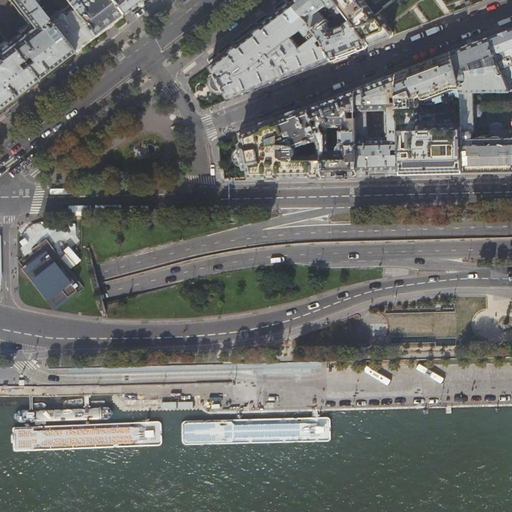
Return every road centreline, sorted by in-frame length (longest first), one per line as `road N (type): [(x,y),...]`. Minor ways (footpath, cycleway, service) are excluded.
road 1 (tertiary): [(7,334),(181,337),(268,325),(400,287),(505,277)]
road 2 (primary): [(0,314),(231,260),(370,252)]
road 3 (residential): [(198,129),(511,8)]
road 4 (primary): [(511,225),(214,242)]
road 5 (primary): [(214,242),(0,293)]
road 6 (residential): [(202,198),(13,202)]
road 7 (secondary): [(146,52),(0,163)]
road 8 (residential): [(369,197),(202,198)]
road 9 (primary): [(369,197),(214,242)]
road 10 (residential): [(511,191),(369,197)]
road 11 (primary): [(370,252),(511,249)]
road 12 (primary): [(370,252),(505,277)]
road 13 (residential): [(13,202),(4,228),(7,334)]
